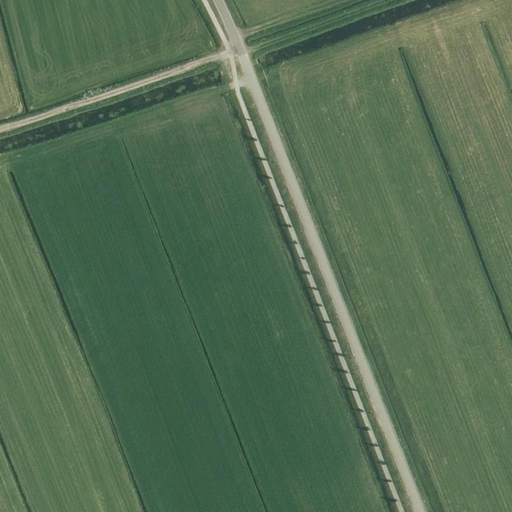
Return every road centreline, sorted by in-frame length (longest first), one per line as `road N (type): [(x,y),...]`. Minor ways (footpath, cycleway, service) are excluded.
road 1 (tertiary): [(420,511),(217,0)]
road 2 (track): [(0,129),(229,53)]
